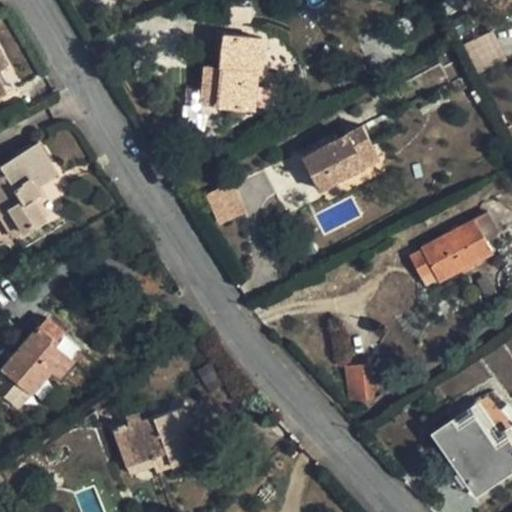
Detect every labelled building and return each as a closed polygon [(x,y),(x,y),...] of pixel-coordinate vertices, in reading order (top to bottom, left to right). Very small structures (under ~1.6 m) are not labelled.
[(496,32),(465,40),(474,70),(504,62),(496,32)] [(206,65),(203,89),(202,103),(228,106),(256,109),(260,69),(264,69),(265,51),(261,51),(263,37),(224,33),(221,66),(206,65)] [(202,103),(203,89),(187,87),(186,101),(202,103)] [(202,103),(186,101),(184,125),(225,130),(228,106),(202,103)] [(304,157),(321,190),(381,158),(364,125),(304,157)] [(0,166),(0,215),(11,208),(25,232),(48,219),(34,197),(43,192),(38,185),(58,171),(39,141),(0,166)] [(234,184),(206,195),(218,225),(246,213),(234,184)] [(11,208),(0,215),(14,239),(25,232),(11,208)] [(410,254),(427,285),(494,251),(487,239),(497,234),(499,230),(489,210),(476,217),(477,219),(410,254)] [(39,324),(61,342),(69,333),(48,315),(39,324)] [(61,377),(75,360),(57,345),(61,342),(39,324),(3,368),(33,393),(53,370),(61,377)] [(57,345),(75,360),(85,347),(69,333),(61,342),(57,345)] [(346,367),(350,402),(374,398),(371,363),(346,367)] [(113,427),(128,465),(154,455),(157,464),(159,470),(197,456),(186,426),(191,424),(184,406),(158,415),(157,413),(142,418),(130,424),(126,424),(126,422),(113,427)] [(130,424),(142,418),(139,410),(127,414),(130,424)] [(477,492),(511,468),(511,437),(511,436),(498,444),(477,414),(460,426),(455,419),(436,431),(477,492)] [(154,455),(128,465),(131,474),(157,464),(154,455)]
